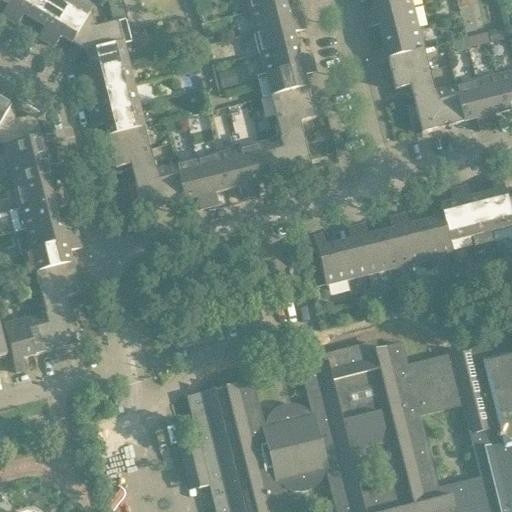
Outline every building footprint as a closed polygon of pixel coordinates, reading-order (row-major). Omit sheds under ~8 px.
[(0,0),(0,3),(7,7),(1,18),(8,22),(21,0),(0,0)] [(46,0),(21,0),(8,22),(16,27),(22,17),(33,23),(35,19),(46,0)] [(69,0),(46,0),(35,19),(33,23),(44,30),(38,40),(45,45),(71,1),(69,0)] [(244,0),(248,14),(285,5),(284,0),(244,0)] [(410,0),(370,0),(373,10),(361,13),(364,22),(413,9),(410,0)] [(91,13),(71,1),(45,45),(53,49),(59,39),(71,46),(77,36),(95,31),(95,30),(91,13)] [(285,5),(248,14),(253,35),(302,23),(300,14),(288,17),(285,5)] [(413,9),(364,22),(366,30),(377,27),(380,40),(385,38),(418,30),(413,9)] [(123,11),(110,14),(113,24),(126,21),(123,11)] [(213,21),(211,11),(200,13),(202,24),(213,21)] [(122,45),(120,36),(119,32),(117,23),(95,30),(95,31),(77,36),(71,46),(77,50),(85,55),(90,54),(90,52),(94,51),(94,52),(122,45)] [(302,23),(253,35),(258,56),(296,47),(293,35),(304,32),(302,23)] [(418,30),(385,38),(380,40),(383,52),(372,55),(374,65),(386,62),(386,61),(423,51),(418,30)] [(477,36),(465,39),(468,49),(480,46),(477,36)] [(463,40),(453,42),(455,52),(465,49),(463,40)] [(122,45),(94,52),(94,51),(90,52),(90,54),(85,55),(88,67),(77,70),(79,79),(128,66),(122,45)] [(296,47),(258,56),(264,77),(313,65),(310,56),(299,59),(296,47)] [(386,61),(386,62),(394,92),(409,88),(411,99),(434,93),(433,93),(423,51),(386,61)] [(313,65),(264,77),(268,94),(269,97),(306,88),(305,85),(303,77),(315,74),(313,65)] [(128,66),(79,79),(81,87),(93,84),(96,97),(100,95),(133,87),(128,66)] [(511,72),(496,77),(506,114),(511,112),(511,72)] [(506,114),(496,77),(475,82),(487,131),(496,129),(493,117),(506,114)] [(475,82),(454,87),(462,120),(463,120),(464,124),(475,122),(478,133),(487,131),(475,82)] [(0,87),(0,122),(10,107),(0,101),(0,98),(5,90),(0,87)] [(133,87),(100,95),(96,97),(99,109),(87,112),(89,120),(138,108),(133,87)] [(462,120),(454,87),(433,93),(434,93),(411,99),(421,135),(464,124),(463,120),(462,120)] [(306,88),(269,97),(279,140),(280,140),(302,134),(299,124),(314,120),(306,88)] [(10,107),(0,122),(0,146),(3,148),(40,139),(35,116),(14,122),(11,108),(10,107)] [(138,108),(89,120),(91,129),(103,126),(106,138),(111,137),(111,138),(143,129),(138,108)] [(267,121),(255,124),(258,133),(269,129),(267,121)] [(45,137),(52,135),(49,124),(42,125),(45,137)] [(111,138),(111,137),(106,138),(114,171),(129,167),(132,177),(154,172),(154,171),(143,129),(111,138)] [(311,171),(302,134),(280,140),(279,140),(259,145),(267,177),(266,178),(267,182),(311,171)] [(40,139),(3,148),(8,169),(57,157),(55,148),(43,151),(40,139)] [(259,145),(237,150),(250,199),(258,197),(255,185),(267,182),(266,178),(267,177),(259,145)] [(237,150),(216,155),(226,193),(238,190),(241,201),(250,199),(237,150)] [(216,155),(195,161),(208,210),(216,207),(214,196),(226,193),(216,155)] [(57,157),(8,169),(13,190),(51,180),(47,168),(59,165),(57,157)] [(195,161),(174,166),(183,199),(184,198),(185,203),(196,200),(199,212),(208,210),(195,161)] [(183,199),(174,166),(154,171),(154,172),(132,177),(141,214),(185,203),(184,198),(183,199)] [(67,198),(65,190),(54,193),(51,180),(13,190),(19,211),(67,198)] [(511,228),(511,225),(500,180),(490,182),(493,194),(481,197),(491,234),(511,228)] [(481,197),(469,200),(466,188),(457,190),(470,239),(491,234),(481,197)] [(449,192),(451,204),(440,207),(441,212),(440,212),(448,245),(449,244),(470,239),(457,190),(449,192)] [(61,223),(58,210),(70,207),(67,198),(19,211),(24,232),(61,223)] [(430,210),(433,221),(421,224),(430,261),(452,256),(449,244),(448,245),(440,212),(441,212),(440,207),(430,210)] [(421,224),(409,227),(406,216),(397,218),(409,267),(430,261),(421,224)] [(388,220),(391,232),(379,235),(388,272),(409,267),(397,218),(388,220)] [(78,241),(76,232),(64,235),(61,223),(24,232),(29,253),(78,241)] [(379,235),(367,238),(364,226),(355,228),(367,277),(388,272),(379,235)] [(346,230),(349,242),(337,245),(338,250),(346,282),(367,277),(355,228),(346,230)] [(346,282),(338,250),(337,245),(325,248),(322,237),(312,239),(325,288),(346,282)] [(78,241),(29,253),(32,262),(33,268),(34,273),(71,264),(70,259),(69,253),(80,250),(78,241)] [(34,273),(45,316),(45,317),(67,310),(65,300),(80,297),(71,264),(34,273)] [(76,347),(67,310),(45,317),(45,316),(24,321),(33,353),(32,353),(33,358),(76,347)] [(33,353),(24,321),(3,326),(15,375),(25,373),(21,356),(32,353),(33,353)] [(313,416),(309,417),(307,414),(304,412),(302,411),(298,409),(294,408),(291,408),(289,407),(287,408),(284,408),(281,409),(278,410),(277,411),(274,413),(272,415),(271,416),(270,418),(268,420),(267,422),(266,424),(266,426),(265,428),(262,429),(251,383),(188,399),(200,448),(188,451),(198,491),(210,488),(216,511),(282,511),(276,485),(279,484),(281,486),(282,487),(284,488),(285,489),(289,491),(292,492),(294,493),(297,493),(299,493),(302,493),(304,492),(308,491),(310,490),(313,488),(315,487),(317,485),(318,484),(319,482),(320,480),(321,478),(322,477),(322,475),(323,473),(326,472),(336,511),(511,511),(511,357),(503,360),(499,346),(405,370),(399,346),(375,352),(373,346),(345,353),(324,358),(325,364),(301,370),(313,416)]
